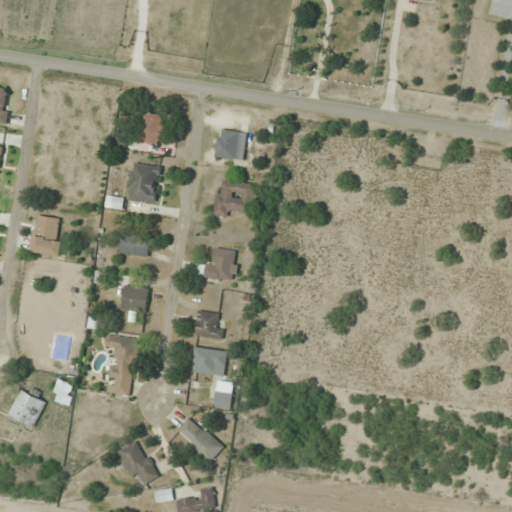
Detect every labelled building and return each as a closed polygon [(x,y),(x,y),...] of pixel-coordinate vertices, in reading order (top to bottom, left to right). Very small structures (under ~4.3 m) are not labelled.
[(167,134),(168,123),(162,123),(163,113),(142,113),(141,142),(160,142),(160,134),(167,134)] [(247,132),(219,128),(216,156),(244,160),(247,132)] [(127,199),(156,203),(162,166),(132,161),(127,199)] [(233,209),(255,211),(257,183),(218,180),(215,214),(232,215),(233,209)] [(123,207),(123,197),(107,197),(107,207),(123,207)] [(64,238),(57,237),(60,217),(37,214),(32,251),(61,255),(64,238)] [(153,235),(119,232),(117,252),(151,256),(153,235)] [(197,276),(236,279),(239,249),(213,247),(212,265),(198,264),(197,276)] [(150,287),(125,284),(122,309),(147,312),(150,287)] [(223,322),(217,322),(217,311),(198,311),(198,337),(223,337),(223,322)] [(105,345),(114,346),(107,391),(132,395),(140,338),(107,333),(105,345)] [(191,371),(224,377),(228,352),(196,346),(191,371)] [(52,399),(69,405),(77,384),(59,378),(52,399)] [(235,382),(217,380),(214,406),(232,408),(235,382)] [(39,394),(23,386),(8,415),(33,427),(46,401),(37,396),(39,394)] [(209,462),(223,447),(192,416),(177,430),(209,462)] [(117,451),(133,479),(141,474),(147,483),(160,475),(138,438),(117,451)] [(156,490),(157,502),(174,500),(173,488),(156,490)] [(178,511),(183,511),(215,510),(214,488),(199,489),(200,498),(178,499),(178,511)]
